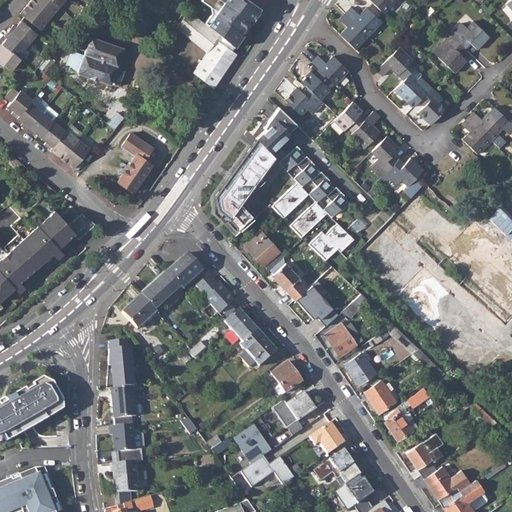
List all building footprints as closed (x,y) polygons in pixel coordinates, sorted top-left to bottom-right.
[(49,18),(58,6),(51,0),(30,0),(29,1),(49,18)] [(261,9),(248,0),(201,0),(217,11),(207,25),(231,45),(234,47),(243,34),(240,33),(248,21),(251,23),(261,9)] [(368,0),(382,13),(394,0),(368,0)] [(39,30),(49,18),(29,1),(19,13),(39,30)] [(345,12),(368,34),(381,20),(366,6),(359,13),(351,5),(345,12)] [(175,26),(205,51),(217,35),(188,11),(175,26)] [(340,34),(355,49),(368,34),(345,12),(339,18),(347,25),(340,34)] [(449,32),(462,44),(466,39),(469,42),(475,48),(488,35),(471,19),(465,26),(460,21),(449,32)] [(36,33),(20,20),(15,26),(13,24),(8,30),(27,45),(36,33)] [(17,57),(27,45),(8,30),(4,36),(6,38),(1,44),(17,57)] [(466,58),(459,52),(456,50),(462,44),(449,32),(438,44),(443,48),(436,55),(453,71),(466,58)] [(123,48),(90,36),(83,55),(71,50),(66,64),(70,65),(70,67),(77,73),(110,85),(111,83),(118,86),(124,71),(116,68),(123,48)] [(212,88),(236,54),(234,53),(232,51),(235,48),(234,47),(231,45),(229,49),(215,39),(192,72),(212,88)] [(0,62),(10,71),(20,59),(17,57),(1,44),(0,45),(0,62)] [(398,45),(376,68),(382,74),(390,66),(402,78),(407,73),(417,63),(398,45)] [(331,80),(335,84),(348,69),(333,55),(326,62),(318,54),(311,61),(319,69),(331,80)] [(38,67),(45,72),(55,60),(48,55),(38,67)] [(309,90),(320,99),(330,89),(326,86),(331,80),(319,69),(314,74),(312,72),(307,77),(305,75),(299,80),(307,87),(309,90)] [(406,101),(411,95),(414,92),(420,97),(429,87),(418,77),(414,80),(407,73),(402,78),(392,88),(406,101)] [(18,92),(12,87),(4,97),(10,102),(7,105),(13,110),(11,113),(16,118),(29,102),(31,99),(20,90),(18,92)] [(287,102),(297,111),(300,114),(306,108),(312,113),(322,102),(320,99),(309,90),(304,95),(302,93),(295,87),(284,99),(287,102)] [(429,87),(420,97),(425,102),(422,105),(416,111),(428,122),(434,118),(443,108),(437,102),(440,98),(429,87)] [(416,100),(420,97),(414,92),(411,95),(416,100)] [(416,100),(422,105),(425,102),(420,97),(416,100)] [(448,103),(441,97),(440,98),(437,102),(443,108),(448,103)] [(348,125),(353,131),(364,119),(359,115),(361,113),(356,108),(357,106),(352,101),(334,120),(344,130),(348,125)] [(41,111),(29,102),(16,118),(22,123),(20,125),(26,130),(41,111)] [(297,111),(287,102),(280,109),(290,119),(297,111)] [(472,109),(466,116),(490,138),(501,126),(508,132),(511,127),(511,122),(508,119),(507,118),(493,104),(480,117),(472,109)] [(46,105),(41,111),(26,130),(32,135),(34,132),(40,137),(53,121),(58,115),(46,105)] [(280,109),(278,107),(263,128),(265,130),(256,139),(270,153),(289,134),(288,133),(296,125),(290,119),(280,109)] [(297,111),(290,119),(296,125),(297,126),(305,118),(300,114),(297,111)] [(351,133),(365,147),(379,132),(372,125),(379,117),(373,111),(364,119),(353,131),(351,133)] [(461,137),(477,152),(490,138),(466,116),(461,122),(468,129),(461,137)] [(65,131),(53,121),(40,137),(46,142),(43,144),(49,149),(65,131)] [(77,139),(66,129),(65,131),(49,149),(61,159),(77,139)] [(152,148),(130,133),(121,146),(135,155),(117,181),(132,192),(151,165),(144,160),(152,148)] [(386,172),(395,162),(390,156),(392,154),(399,147),(386,135),(371,151),(378,157),(375,161),(379,165),(374,170),(381,177),(384,173),(386,172)] [(89,149),(77,139),(61,159),(73,168),(89,149)] [(270,153),(256,139),(213,197),(214,214),(223,223),(225,221),(237,234),(256,217),(245,205),(277,161),(270,153)] [(297,146),(279,163),(287,171),(295,163),(302,170),(293,178),(298,183),(301,186),(310,179),(316,186),(308,194),(309,195),(316,202),(324,194),(331,201),(323,209),(328,214),(330,217),(339,209),(341,211),(349,204),(344,199),(346,198),(336,187),(334,188),(330,184),(331,182),(321,171),(320,173),(315,168),(317,167),(307,156),(305,157),(301,153),(302,151),(297,146)] [(398,159),(392,154),(390,156),(395,162),(397,160),(398,159)] [(386,172),(384,173),(396,184),(401,179),(407,186),(406,188),(412,194),(424,183),(417,176),(418,175),(423,169),(410,157),(404,163),(402,166),(397,160),(395,162),(386,172)] [(370,166),(374,170),(379,165),(375,161),(370,166)] [(301,186),(298,183),(271,206),(282,218),(309,195),(308,194),(301,186)] [(410,197),(412,194),(406,188),(403,190),(410,197)] [(316,202),(289,225),(301,237),(328,214),(323,209),(316,202)] [(78,239),(95,224),(79,211),(65,223),(53,210),(0,258),(0,308),(2,307),(0,304),(0,299),(13,287),(15,289),(18,293),(34,278),(29,273),(41,262),(46,268),(62,253),(59,250),(57,248),(73,233),(75,235),(78,239)] [(325,235),(336,247),(338,250),(353,237),(338,224),(325,235)] [(447,257),(504,311),(511,302),(511,264),(474,228),(447,257)] [(243,245),(263,266),(279,252),(259,230),(243,245)] [(323,258),(336,247),(325,235),(322,232),(308,244),(323,258)] [(57,248),(59,250),(75,235),(73,233),(57,248)] [(179,286),(181,288),(201,269),(186,253),(166,272),(179,286)] [(271,276),(294,301),(307,290),(297,279),(299,278),(285,263),(271,276)] [(332,267),(328,270),(341,283),(345,279),(332,267)] [(140,295),(153,310),(179,286),(166,272),(140,295)] [(206,277),(195,287),(205,298),(204,300),(217,315),(232,302),(219,286),(216,289),(206,277)] [(299,306),(316,325),(331,311),(330,310),(334,306),(324,295),(330,289),(323,281),(313,291),(314,292),(299,306)] [(0,299),(0,302),(15,289),(13,287),(0,299)] [(341,301),(347,307),(361,295),(355,289),(341,301)] [(122,312),(136,329),(155,312),(153,310),(140,295),(122,312)] [(341,313),(347,320),(369,302),(361,295),(347,307),(341,313)] [(224,323),(242,343),(256,330),(238,310),(224,323)] [(325,336),(339,356),(363,340),(351,323),(345,327),(342,323),(325,336)] [(390,335),(411,354),(413,353),(419,349),(393,325),(370,341),(373,346),(390,335)] [(256,362),(259,366),(275,351),(256,330),(242,343),(240,345),(244,349),(256,362)] [(110,366),(131,364),(129,347),(126,347),(126,339),(108,340),(109,349),(108,349),(108,360),(107,360),(107,366),(110,366)] [(199,342),(188,352),(193,358),(205,348),(199,342)] [(151,351),(158,358),(164,353),(157,346),(151,351)] [(256,362),(244,349),(242,351),(244,353),(240,356),(250,368),(256,362)] [(419,349),(413,353),(440,378),(445,374),(419,349)] [(365,352),(362,354),(367,362),(370,360),(365,352)] [(376,374),(367,362),(362,354),(345,365),(359,385),(376,374)] [(271,373),(278,384),(284,393),(300,382),(286,362),(271,373)] [(131,386),(133,385),(131,364),(110,366),(111,376),(106,377),(105,389),(110,388),(131,386)] [(413,430),(406,421),(400,412),(406,409),(411,405),(412,406),(429,395),(427,392),(442,382),(439,378),(381,418),(397,441),(413,430)] [(0,437),(3,436),(6,444),(49,420),(47,416),(62,404),(52,385),(43,380),(0,404),(0,437)] [(396,401),(390,392),(385,385),(382,381),(365,393),(378,413),(396,401)] [(389,383),(385,385),(390,392),(394,389),(389,383)] [(279,397),(284,393),(278,384),(273,388),(279,397)] [(110,388),(114,418),(115,426),(131,424),(130,416),(135,415),(131,386),(110,388)] [(296,422),(314,409),(302,393),(285,404),(282,400),(271,408),(286,429),(296,422)] [(470,406),(469,405),(467,401),(450,412),(453,417),(470,406)] [(47,416),(49,420),(63,412),(62,404),(47,416)] [(411,417),(406,409),(400,412),(406,421),(411,417)] [(187,416),(178,418),(188,432),(194,427),(187,416)] [(286,429),(292,437),(302,429),(296,422),(286,429)] [(329,422),(308,437),(314,446),(318,443),(327,455),(344,443),(329,422)] [(134,451),(131,424),(115,426),(108,427),(108,436),(112,436),(114,453),(112,453),(113,465),(135,462),(142,461),(141,450),(134,451)] [(250,465),(262,457),(270,451),(253,425),(233,438),(250,465)] [(485,436),(491,444),(497,440),(491,431),(485,436)] [(406,453),(421,475),(434,466),(444,459),(436,447),(442,443),(436,432),(406,453)] [(135,437),(138,449),(144,448),(141,435),(135,437)] [(210,450),(215,456),(232,445),(227,438),(210,450)] [(342,450),(328,460),(313,470),(319,481),(332,473),(336,479),(340,477),(345,485),(358,476),(359,474),(342,450)] [(247,467),(240,472),(251,488),(272,472),(282,485),(293,478),(279,458),(268,465),(262,457),(250,465),(247,467)] [(113,474),(117,506),(124,504),(129,502),(130,502),(131,502),(130,494),(138,493),(137,483),(143,482),(146,480),(145,470),(142,468),(136,468),(135,462),(113,465),(110,465),(111,474),(113,474)] [(483,474),(487,479),(505,466),(502,462),(483,474)] [(437,470),(434,466),(421,475),(440,504),(470,483),(461,470),(450,477),(443,466),(437,470)] [(57,511),(55,506),(57,505),(51,491),(50,492),(43,477),(48,475),(45,468),(36,469),(18,476),(19,478),(12,481),(11,479),(0,483),(0,511),(23,511),(25,511),(57,511)] [(365,498),(372,493),(362,479),(360,480),(358,476),(345,485),(334,492),(347,510),(354,505),(365,498)] [(446,511),(473,511),(468,503),(484,492),(475,480),(470,483),(440,504),(446,511)] [(237,501),(243,496),(234,484),(228,488),(237,501)] [(150,496),(134,501),(137,511),(153,507),(150,496)] [(365,498),(354,505),(358,511),(366,511),(372,508),(365,498)] [(246,500),(215,511),(249,511),(253,510),(246,500)] [(111,508),(112,511),(132,511),(130,502),(129,502),(124,504),(117,506),(111,508)]
